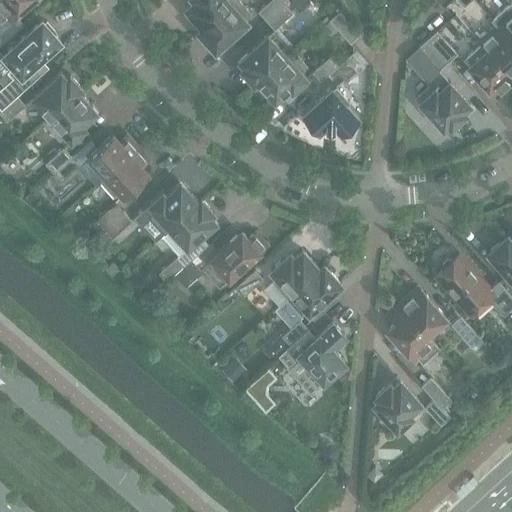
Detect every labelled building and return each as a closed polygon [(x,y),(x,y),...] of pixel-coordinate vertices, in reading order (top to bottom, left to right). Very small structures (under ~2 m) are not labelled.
[(0,0),(0,43),(5,39),(23,23),(15,15),(31,0),(0,0)] [(202,27),(232,0),(192,0),(193,1),(185,8),(201,27),(202,27)] [(215,51),(248,21),(245,18),(250,13),(238,0),(232,0),(202,27),(201,27),(197,31),(215,51)] [(266,20),(284,3),(288,0),(269,0),(258,11),(266,20)] [(310,2),(308,0),(289,0),(289,1),(299,12),(310,2)] [(274,29),(292,12),(284,3),(266,20),(274,29)] [(511,5),(510,3),(492,19),(511,42),(511,5)] [(359,34),(339,11),(329,19),(350,42),(359,34)] [(511,67),(511,42),(492,19),(491,20),(496,25),(479,41),(511,76),(507,71),(511,67)] [(32,66),(60,41),(41,20),(3,55),(13,66),(7,71),(12,78),(0,88),(0,108),(0,109),(1,109),(17,95),(40,74),(32,66)] [(457,53),(436,30),(427,38),(448,61),(457,53)] [(253,83),(291,49),(290,48),(285,53),(267,34),(240,58),(244,63),(242,65),(244,66),(240,69),(253,83)] [(448,61),(427,38),(418,46),(439,69),(448,61)] [(511,81),(511,76),(479,41),(478,41),(481,44),(465,57),(470,63),(468,65),(496,97),(511,81)] [(307,77),(300,70),(306,66),(291,49),(253,83),(254,84),(257,81),(270,96),(272,94),(276,98),(289,87),(292,90),(307,77)] [(350,95),(350,88),(348,85),(349,84),(346,81),(364,65),(352,52),(339,64),(328,73),(336,82),(311,104),(310,104),(305,108),(306,108),(302,112),(304,115),(301,118),(313,131),(316,128),(318,131),(321,128),(325,130),(333,131),(337,129),(340,132),(343,130),(345,133),(358,121),(356,118),(359,115),(345,101),(349,98),(348,97),(350,95)] [(328,73),(339,64),(330,55),(312,71),(320,80),(328,73)] [(44,122),(79,92),(82,89),(69,74),(66,77),(64,75),(62,77),(59,73),(32,97),(49,117),(44,121),(44,122)] [(463,110),(470,104),(455,88),(449,81),(438,91),(431,84),(416,98),(443,128),(448,124),(451,127),(466,113),(463,110)] [(79,92),(44,122),(59,138),(65,134),(71,140),(85,127),(82,124),(95,113),(91,108),(93,107),(79,92)] [(0,113),(7,121),(25,104),(17,95),(1,109),(0,109),(0,108),(0,113)] [(100,181),(137,147),(126,135),(119,141),(112,134),(88,157),(105,176),(99,180),(100,181)] [(53,172),(71,155),(63,146),(45,163),(53,172)] [(147,173),(141,166),(148,159),(137,147),(100,181),(114,197),(120,192),(123,195),(147,173)] [(61,181),(79,164),(71,155),(53,172),(61,181)] [(163,191),(148,204),(154,211),(149,216),(164,232),(198,201),(184,186),(182,188),(178,183),(166,194),(163,191)] [(164,233),(160,236),(178,256),(214,223),(210,219),(212,217),(211,215),(214,212),(201,198),(198,201),(164,232),(164,233)] [(100,231),(124,211),(116,201),(92,222),(100,231)] [(109,241),(132,220),(124,211),(100,231),(109,241)] [(185,265),(174,275),(184,287),(204,270),(219,287),(229,279),(267,244),(255,231),(248,238),(241,231),(219,251),(211,242),(192,258),(185,265)] [(511,241),(510,240),(511,239),(507,235),(487,253),(511,280),(511,241)] [(286,298),(319,267),(302,249),(294,256),(290,252),(270,270),(277,277),(272,282),(286,298)] [(489,289),(458,255),(436,274),(471,313),(487,298),(503,314),(511,306),(511,296),(498,281),(489,289)] [(177,256),(158,273),(167,282),(174,275),(185,265),(177,256)] [(309,313),(341,283),(323,263),(319,267),(286,298),(301,314),(306,309),(309,313)] [(245,294),(263,278),(255,269),(236,285),(245,294)] [(446,317),(418,286),(399,304),(439,348),(427,334),(446,317)] [(154,312),(161,304),(153,297),(145,305),(154,312)] [(439,348),(399,304),(398,304),(405,312),(387,329),(415,360),(418,358),(422,363),(439,348)] [(481,338),(460,315),(451,324),(472,346),(481,338)] [(290,345),(308,328),(300,319),(281,335),(290,345)] [(344,361),(331,347),(345,335),(333,321),(315,336),(308,328),(290,345),(278,355),(289,367),(311,392),(344,361)] [(231,360),(222,369),(232,380),(241,371),(231,360)] [(451,399),(430,376),(421,385),(433,398),(442,407),(451,399)] [(409,412),(420,402),(400,379),(393,385),(390,382),(374,396),(377,399),(373,403),(397,429),(412,416),(409,412)] [(450,417),(442,407),(433,398),(424,407),(441,425),(450,417)] [(337,455),(336,450),(331,447),(325,448),(322,453),(323,459),(329,462),(334,461),(337,455)]
